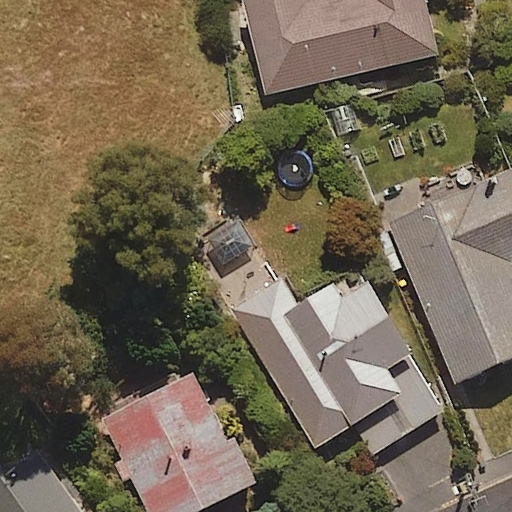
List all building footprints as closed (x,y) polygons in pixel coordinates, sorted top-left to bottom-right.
[(437,49),(425,0),(243,0),(265,89),(437,49)] [(511,151),(428,186),(424,177),(381,194),(455,379),(511,356),(511,151)] [(365,455),(446,407),(360,263),(298,299),(283,274),(231,305),(314,445),(347,425),(365,455)] [(184,511),(255,474),(195,362),(95,414),(146,511),(184,511)] [(82,511),(35,447),(4,469),(0,462),(0,511),(82,511)]
